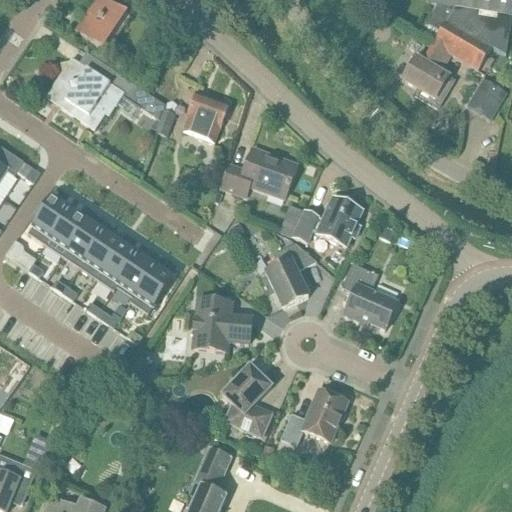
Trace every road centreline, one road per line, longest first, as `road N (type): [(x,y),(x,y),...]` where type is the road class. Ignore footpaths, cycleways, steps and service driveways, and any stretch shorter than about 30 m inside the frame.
road 1 (residential): [(480,280),(436,228),(363,174),(170,0)]
road 2 (unclassified): [(511,198),(422,153),(336,86),(289,0)]
road 3 (residential): [(212,249),(0,110)]
road 4 (tertiary): [(414,391),(460,295),(480,280)]
road 5 (tertiary): [(361,511),(414,391)]
